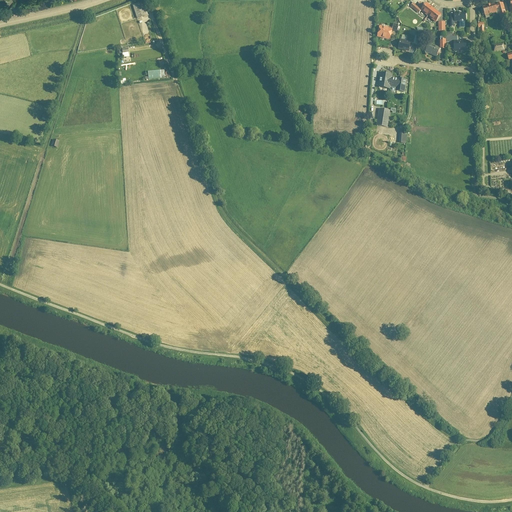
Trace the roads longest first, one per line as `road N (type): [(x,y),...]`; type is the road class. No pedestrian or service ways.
road 1 (track): [(0,336),(161,393),(258,407),(290,426),(380,511)]
road 2 (residential): [(382,57),(472,70),(473,2)]
